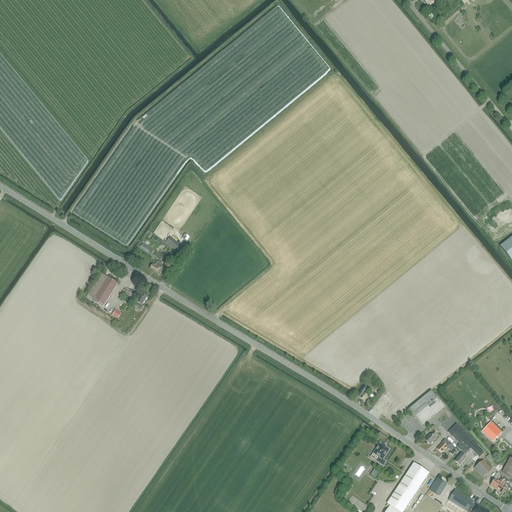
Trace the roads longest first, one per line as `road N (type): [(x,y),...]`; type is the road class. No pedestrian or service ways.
road 1 (tertiary): [(508,511),(0,185)]
road 2 (unclassified): [(511,127),(406,0)]
